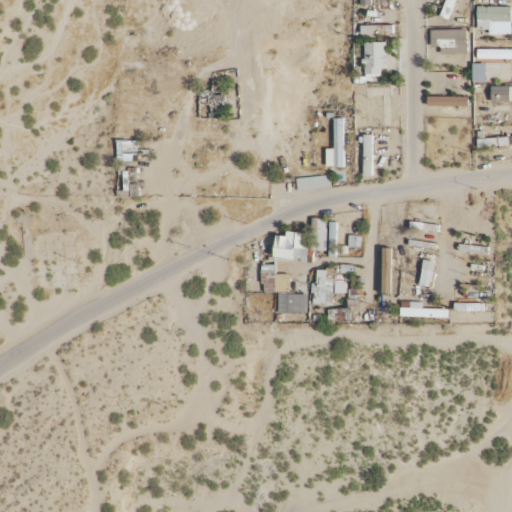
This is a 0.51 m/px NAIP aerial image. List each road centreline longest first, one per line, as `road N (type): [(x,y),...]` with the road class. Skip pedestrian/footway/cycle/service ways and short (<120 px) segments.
road 1 (residential): [(0,370),(99,305),(269,218),(357,194),(511,173)]
road 2 (residential): [(411,186),(411,0)]
